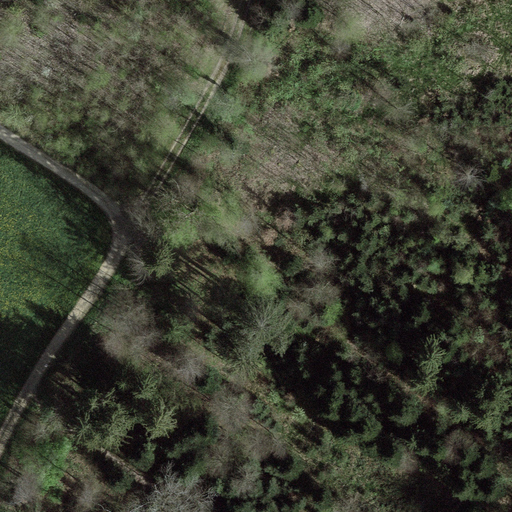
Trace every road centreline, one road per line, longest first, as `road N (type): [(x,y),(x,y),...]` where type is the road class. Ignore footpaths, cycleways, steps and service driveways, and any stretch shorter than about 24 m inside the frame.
road 1 (track): [(27,389),(136,218),(0,130)]
road 2 (track): [(136,218),(244,0)]
